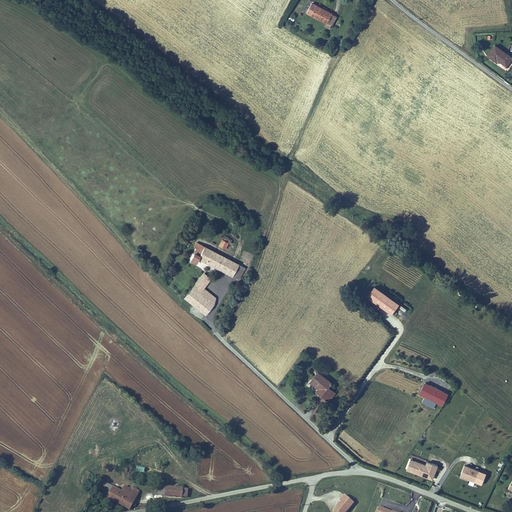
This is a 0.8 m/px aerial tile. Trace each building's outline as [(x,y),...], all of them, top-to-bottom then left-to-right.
[(337,17),(316,6),(313,12),(309,10),(306,14),(326,24),(324,28),(330,31),(337,17)] [(511,59),(495,46),(487,57),(496,63),(497,60),(507,67),(511,59)] [(221,241),(218,247),(223,250),(227,244),(221,241)] [(244,268),(195,243),(192,249),(194,251),(188,262),(195,266),(198,260),(238,281),(244,268)] [(208,301),(212,296),(203,289),(210,279),(203,273),(183,299),(205,316),(213,306),(208,301)] [(393,313),(401,302),(375,284),(367,296),(393,313)] [(335,386),(322,375),(315,383),(324,390),(320,395),(329,402),(336,394),(332,391),(335,386)] [(324,390),(315,383),(314,384),(321,390),(319,393),(320,395),(324,390)] [(437,401),(442,392),(425,384),(419,395),(425,398),(426,396),(437,401)] [(426,396),(425,398),(442,406),(448,395),(442,392),(437,401),(426,396)] [(425,465),(411,460),(406,471),(422,477),(424,472),(433,476),(437,466),(426,462),(425,465)] [(474,483),(478,473),(464,467),(460,477),(474,483)] [(432,481),(433,476),(424,472),(422,477),(432,481)] [(120,493),(100,482),(95,493),(126,510),(130,510),(139,492),(133,489),(132,490),(129,488),(128,490),(123,487),(120,493)] [(187,490),(157,488),(156,497),(187,499),(187,490)] [(340,501),(341,502),(334,510),(334,511),(346,511),(354,503),(345,495),(340,501)]
